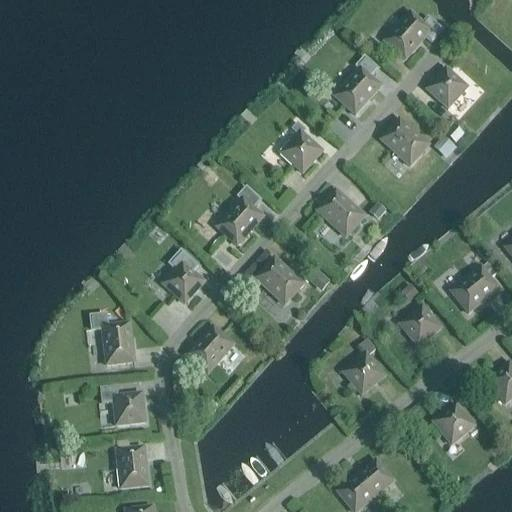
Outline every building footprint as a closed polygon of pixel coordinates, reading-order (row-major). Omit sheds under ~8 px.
[(424,27),(410,15),(384,43),(405,62),(425,39),(432,45),(442,34),(429,21),(424,27)] [(359,71),(334,99),(354,117),(380,89),(370,79),(377,71),(364,60),(356,68),(359,71)] [(445,70),(426,92),(448,111),(467,90),(445,70)] [(399,122),(381,142),(409,168),(428,148),(399,122)] [(297,138),(280,156),(302,176),(322,154),(302,136),(305,133),(297,124),(290,131),(297,138)] [(451,127),(444,135),(456,145),(463,137),(451,127)] [(433,150),(446,161),(456,151),(443,139),(433,150)] [(259,202),(246,190),(239,198),(242,201),(216,229),(237,248),(263,219),(253,210),(259,202)] [(335,193),(316,213),(345,239),(364,219),(335,193)] [(376,205),(369,213),(377,220),(385,212),(376,205)] [(180,253),(169,266),(176,272),(162,287),(184,306),(203,284),(193,275),(198,270),(180,253)] [(274,261),(255,281),(284,307),(303,287),(274,261)] [(450,294),(468,316),(498,291),(490,281),(496,275),(488,266),(481,271),(480,270),(450,294)] [(308,284),(320,294),(329,284),(317,273),(308,284)] [(400,295),(409,305),(418,297),(410,287),(400,295)] [(422,308),(399,327),(418,349),(440,331),(422,308)] [(90,334),(102,332),(106,367),(134,364),(129,326),(108,328),(107,315),(88,317),(90,334)] [(186,358),(207,376),(233,347),(212,329),(186,358)] [(365,357),(343,375),(361,398),(384,379),(367,359),(376,352),(367,341),(358,348),(365,357)] [(511,399),(511,369),(508,365),(486,384),(504,406),(511,399)] [(145,425),(141,396),(118,398),(117,388),(99,390),(101,407),(113,405),(116,428),(145,425)] [(474,429),(455,406),(433,425),(451,447),(474,429)] [(116,452),(116,453),(120,491),(148,488),(143,449),(129,451),(128,442),(115,444),(116,452)] [(375,463),(356,478),(374,500),(393,484),(375,463)] [(351,511),(359,511),(374,500),(356,478),(337,494),(351,511)] [(164,487),(155,488),(156,497),(165,495),(164,487)]
